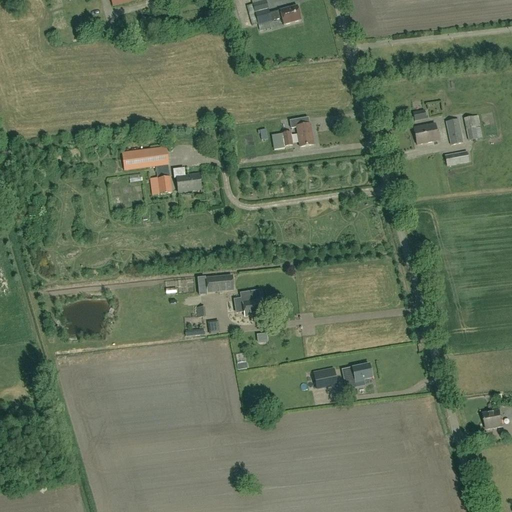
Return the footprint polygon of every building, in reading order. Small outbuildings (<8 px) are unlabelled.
[(254,13),(268,10),(265,1),(252,4),(254,13)] [(281,19),(283,26),(301,21),(297,6),(279,11),(269,14),(271,22),(281,19)] [(268,10),(254,13),(259,30),(267,28),(266,23),(271,22),(269,14),(268,10)] [(414,122),(426,120),(424,111),(413,113),(414,122)] [(468,142),(482,139),(477,117),(464,119),(468,142)] [(300,148),(313,146),(311,134),(312,134),(310,125),(301,126),(300,120),(290,122),(291,129),(297,128),(300,148)] [(450,147),(463,144),(458,120),(445,123),(450,147)] [(417,146),(438,142),(435,124),(413,129),(417,146)] [(273,149),(284,148),(293,146),(291,133),(271,136),(273,149)] [(125,171),(168,165),(166,148),(122,154),(125,171)] [(446,167),(469,163),(467,152),(445,156),(446,167)] [(192,191),(201,189),(199,176),(185,177),(184,169),(173,170),(174,179),(176,179),(178,193),(192,191)] [(170,178),(150,180),(152,196),(172,194),(170,178)] [(206,279),(207,293),(225,292),(225,290),(233,289),(232,277),(206,279)] [(244,313),(244,317),(256,315),(255,314),(263,313),(261,300),(259,300),(258,292),(241,295),(241,300),(234,301),(236,314),(244,313)] [(221,334),(220,321),(209,322),(210,335),(221,334)] [(355,382),(371,378),(369,366),(352,369),(353,372),(345,373),(347,380),(354,378),(355,382)] [(333,370),(314,374),(317,390),(336,386),(333,370)] [(486,431),(502,428),(500,412),(483,415),(486,431)]
